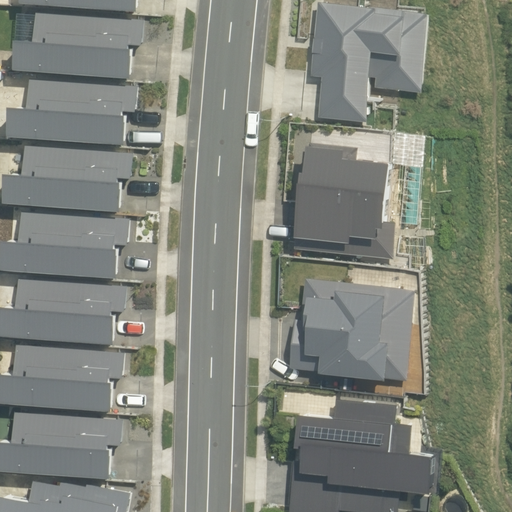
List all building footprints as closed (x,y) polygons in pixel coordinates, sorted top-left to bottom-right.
[(27,0),(27,2),(144,10),(144,0),(27,0)] [(433,12),(322,1),(315,76),(326,77),(322,117),(371,122),(373,86),(426,92),(433,12)] [(20,69),(138,77),(140,44),(146,45),(147,19),(40,11),(38,40),(23,38),(20,69)] [(15,135),(132,143),(134,111),(140,111),(142,86),(34,78),(32,106),(17,105),(15,135)] [(311,170),(308,170),(300,249),(397,259),(402,221),(393,220),(399,162),(360,158),(361,147),(314,143),(311,170)] [(9,202),(127,210),(129,178),(134,178),(136,153),(29,145),(26,173),(11,172),(9,202)] [(6,269),(124,277),(126,245),(132,245),(133,219),(26,211),(24,240),(8,239),(6,269)] [(4,335),(121,343),(123,311),(129,311),(131,285),(23,277),(21,306),(6,305),(4,335)] [(411,381),(421,290),(310,278),(305,320),(299,319),(293,368),(411,381)] [(1,402),(119,409),(121,377),(127,378),(128,352),(21,344),(18,373),(3,371),(1,402)] [(293,511),(343,511),(344,509),(369,511),(402,511),(404,488),(439,491),(443,454),(414,451),(417,424),(399,422),(402,404),(341,397),(339,417),(306,413),(301,460),(299,460),(293,511)] [(0,469),(117,477),(120,444),(125,445),(127,419),(20,411),(17,440),(2,438),(0,469)] [(8,494),(4,511),(130,511),(135,492),(91,483),(90,486),(65,481),(64,484),(38,479),(33,500),(8,494)]
